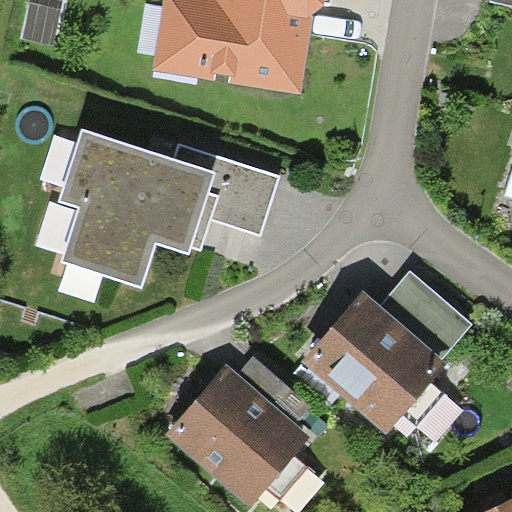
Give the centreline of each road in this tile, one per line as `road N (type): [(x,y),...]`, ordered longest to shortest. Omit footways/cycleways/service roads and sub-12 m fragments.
road 1 (track): [(376,198),(329,246),(261,296),(0,400)]
road 2 (residential): [(511,295),(376,198),(391,159),(413,0)]
